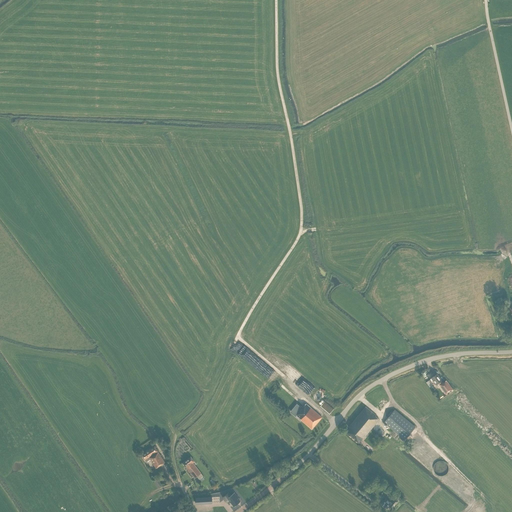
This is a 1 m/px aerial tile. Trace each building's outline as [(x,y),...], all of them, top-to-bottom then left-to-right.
[(431,378),(432,378),(430,379),(432,382),(434,381),(436,384),(438,383),(440,385),(438,387),(444,396),(453,389),(446,381),(443,383),(441,381),(441,380),(437,374),(431,378)] [(290,409),(295,413),(302,404),(297,400),(290,409)] [(320,406),(328,412),(329,414),(334,409),(324,401),(320,406)] [(296,415),(301,419),(312,429),(322,417),(306,404),(296,415)] [(345,432),(359,443),(363,438),(363,439),(379,419),(375,416),(376,416),(365,407),(349,427),(345,432)] [(415,427),(395,410),(384,422),(405,440),(415,427)] [(154,446),(141,455),(146,462),(150,459),(156,468),(165,463),(154,446)] [(195,478),(197,476),(199,479),(203,476),(193,463),(195,461),(191,456),(182,463),(195,478)] [(448,465),(446,463),(443,462),(439,462),(437,464),(435,467),(434,470),(435,473),(437,475),(440,477),(443,477),(446,476),(448,474),(450,471),(449,468),(448,465)] [(226,492),(220,497),(225,503),(228,501),(233,508),(240,503),(236,499),(237,498),(233,494),(230,496),(226,492)] [(385,498),(381,503),(387,509),(389,506),(392,509),(394,505),(398,501),(395,499),(391,503),(385,498)]
